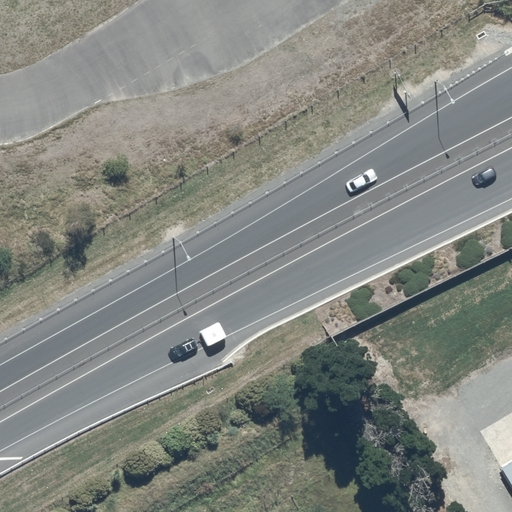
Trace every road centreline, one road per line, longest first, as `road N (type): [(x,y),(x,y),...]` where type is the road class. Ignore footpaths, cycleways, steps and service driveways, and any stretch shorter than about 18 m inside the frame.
road 1 (motorway): [(0,392),(511,99)]
road 2 (motorway): [(511,186),(0,452)]
road 3 (unknown): [(0,83),(135,0)]
